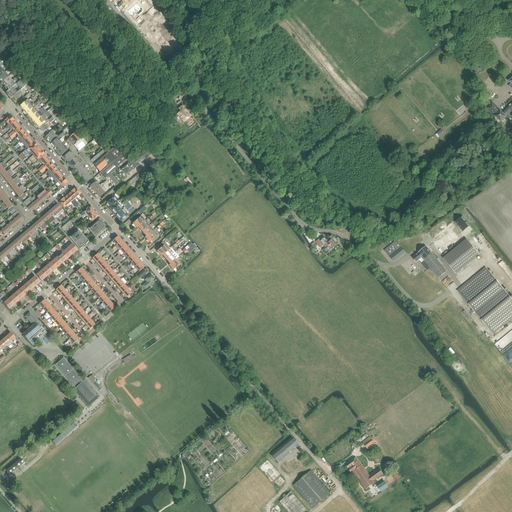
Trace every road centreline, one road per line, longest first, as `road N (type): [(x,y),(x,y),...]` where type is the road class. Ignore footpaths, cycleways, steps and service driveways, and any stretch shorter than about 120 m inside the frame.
road 1 (residential): [(287,426),(118,230)]
road 2 (residential): [(47,291),(85,335),(117,309),(117,298),(83,260)]
road 3 (track): [(209,116),(226,54),(298,0)]
